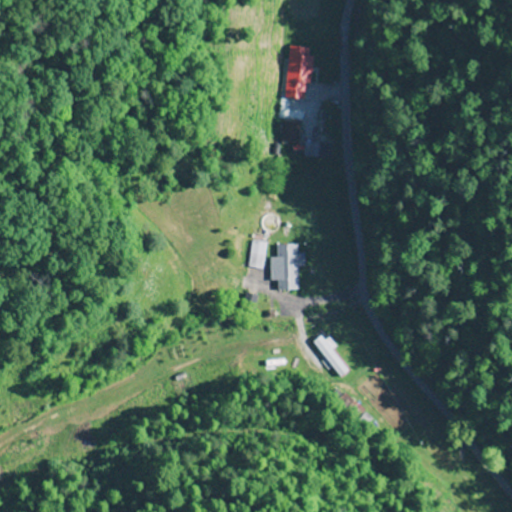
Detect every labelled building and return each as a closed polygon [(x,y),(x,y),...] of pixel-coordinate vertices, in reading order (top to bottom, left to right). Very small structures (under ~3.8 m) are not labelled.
[(313,48),(288,46),(284,98),(304,100),(305,84),(310,84),(313,48)] [(282,142),(298,142),(298,122),(282,122),(282,142)] [(316,157),(316,142),(304,142),(304,157),(316,157)] [(265,242),(251,240),(248,267),(261,269),(265,242)] [(296,244),(277,244),(277,289),(297,289),(297,266),(303,266),(303,253),(296,253),(296,244)] [(312,342),(339,378),(347,373),(320,336),(312,342)]
